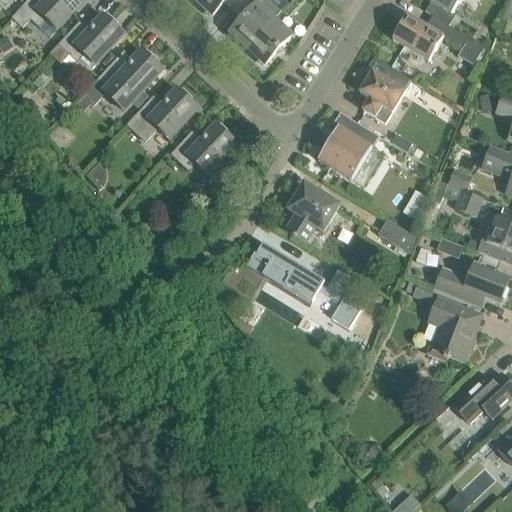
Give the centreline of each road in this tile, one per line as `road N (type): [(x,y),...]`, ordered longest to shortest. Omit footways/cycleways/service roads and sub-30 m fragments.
road 1 (track): [(288,511),(0,158)]
road 2 (residential): [(288,125),(267,117),(139,0)]
road 3 (residential): [(374,0),(303,115),(288,125)]
road 4 (residential): [(235,235),(289,152),(288,125)]
